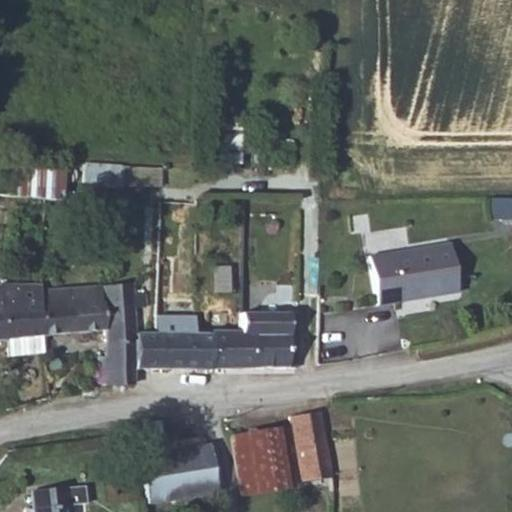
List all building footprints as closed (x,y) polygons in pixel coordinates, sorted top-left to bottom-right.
[(242,120),(210,119),(207,165),(239,166),(242,120)] [(81,183),(145,184),(145,166),(82,165),(81,183)] [(378,304),(398,299),(422,293),(459,284),(448,240),(367,260),(378,304)] [(132,388),(134,372),(134,332),(134,309),(144,307),(145,280),(137,279),(136,271),(75,276),(53,279),(30,281),(35,335),(100,329),(101,353),(93,354),(91,387),(132,388)] [(0,338),(3,338),(35,335),(30,281),(0,284),(0,338)] [(422,293),(398,299),(401,310),(425,304),(422,293)] [(263,332),(259,372),(296,373),(297,355),(297,335),(287,330),(287,317),(246,317),(236,317),(236,329),(263,332)] [(134,372),(207,372),(210,328),(209,327),(207,334),(192,334),(155,333),(134,332),(134,372)] [(207,372),(259,372),(263,332),(236,329),(210,328),(207,372)] [(4,356),(37,353),(35,335),(3,338),(4,356)] [(318,422),(316,407),(299,408),(283,422),(285,423),(318,422)] [(285,423),(283,422),(274,431),(239,432),(243,498),(294,493),(285,423)] [(326,511),(318,422),(285,423),(294,493),(296,511),(326,511)] [(166,451),(167,435),(160,434),(150,439),(150,451),(158,455),(166,451)] [(226,510),(225,459),(154,460),(154,484),(155,511),(193,510),(226,510)] [(70,511),(69,501),(20,505),(20,511),(70,511)]
